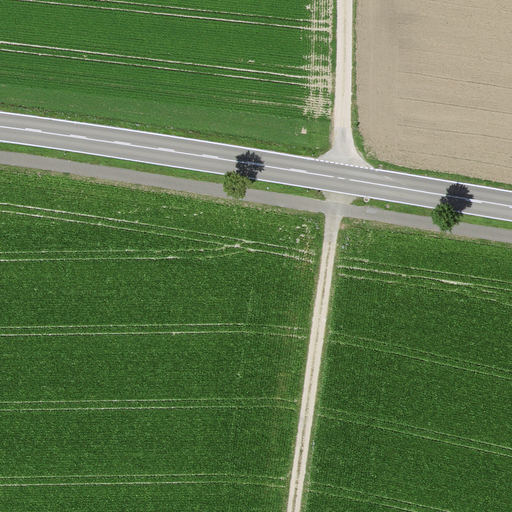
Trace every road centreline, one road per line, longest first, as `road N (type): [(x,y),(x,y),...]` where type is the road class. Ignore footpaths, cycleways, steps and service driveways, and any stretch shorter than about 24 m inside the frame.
road 1 (secondary): [(0,129),(511,208)]
road 2 (track): [(289,511),(336,179),(344,0)]
